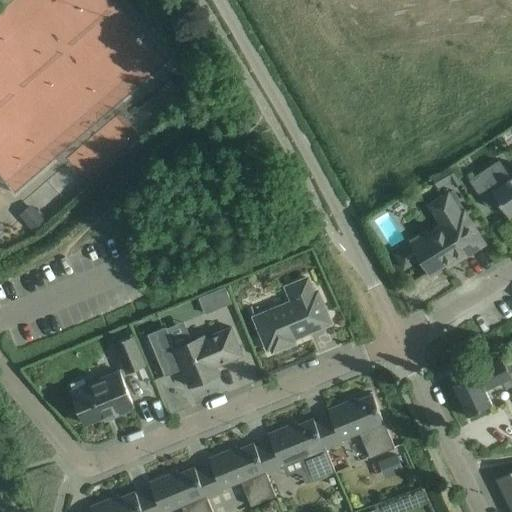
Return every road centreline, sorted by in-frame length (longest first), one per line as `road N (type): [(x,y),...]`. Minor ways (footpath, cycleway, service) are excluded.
road 1 (residential): [(398,341),(93,470),(72,464),(0,367)]
road 2 (unclassified): [(398,341),(287,120)]
road 3 (unclassified): [(478,511),(398,341)]
road 4 (track): [(287,120),(217,0)]
road 5 (residential): [(511,272),(398,341)]
